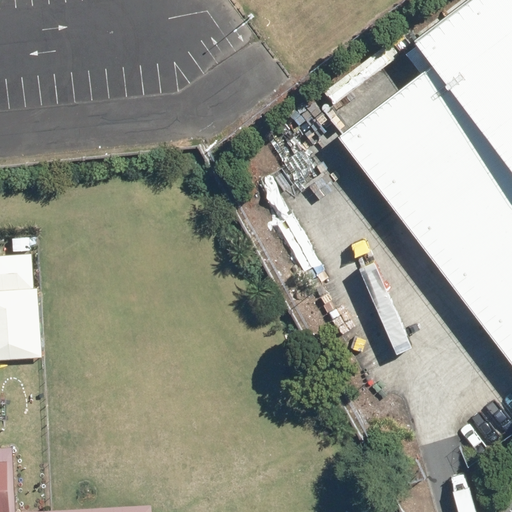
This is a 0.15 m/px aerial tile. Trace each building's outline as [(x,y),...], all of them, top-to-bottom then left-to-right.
[(511,0),(464,0),(423,31),(440,53),(484,112),(511,148),(511,0)] [(511,148),(484,112),(440,53),(343,126),(488,317),(511,348),(511,148)] [(0,287),(39,286),(37,250),(0,251),(0,287)] [(39,286),(0,287),(0,360),(42,358),(39,286)] [(0,458),(13,458),(16,510),(20,510),(16,444),(0,444),(0,458)] [(0,511),(10,511),(16,510),(13,458),(0,458),(0,511)] [(16,510),(10,511),(155,511),(155,503),(20,510),(16,510)]
